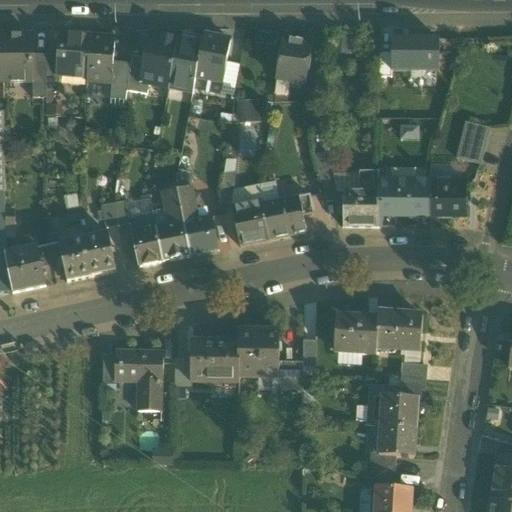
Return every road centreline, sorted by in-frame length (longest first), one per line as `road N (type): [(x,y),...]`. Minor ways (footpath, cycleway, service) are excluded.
road 1 (residential): [(492,268),(411,259),(335,263),(0,334)]
road 2 (residential): [(492,268),(448,511)]
